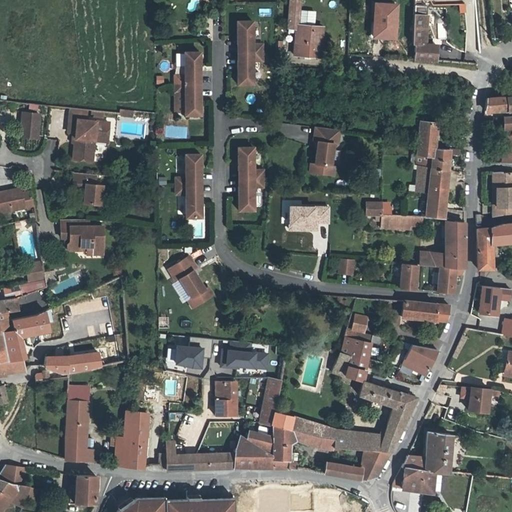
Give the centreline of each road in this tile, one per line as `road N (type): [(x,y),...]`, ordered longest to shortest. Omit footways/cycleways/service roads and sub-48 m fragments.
road 1 (residential): [(511,47),(488,65),(468,138),(463,305),(377,491)]
road 2 (residential): [(113,474),(292,475),(377,491)]
